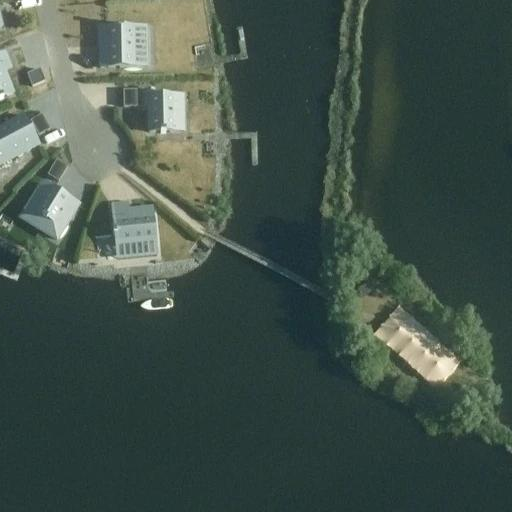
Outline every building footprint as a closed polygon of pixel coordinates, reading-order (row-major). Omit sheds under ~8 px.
[(117,29),(99,30),(99,70),(134,69),(133,29),(122,29),(122,28),(117,28),(117,29)] [(0,102),(3,101),(2,100),(12,96),(3,73),(10,70),(4,55),(0,55),(0,102)] [(152,92),(141,93),(141,109),(148,109),(149,135),(160,134),(160,136),(165,135),(165,134),(176,134),(175,98),(152,98),(152,92)] [(123,110),(136,109),(135,93),(123,93),(123,110)] [(41,117),(30,123),(38,138),(49,132),(41,117)] [(23,118),(0,129),(0,166),(38,146),(23,118)] [(56,163),(47,177),(58,183),(67,169),(56,163)] [(50,224),(44,234),(56,242),(77,207),(42,185),(35,198),(37,200),(30,212),(43,219),(42,221),(46,224),(47,222),(50,224)] [(115,248),(155,244),(152,210),(128,212),(127,205),(111,207),(113,232),(112,232),(113,238),(114,237),(115,248)]
